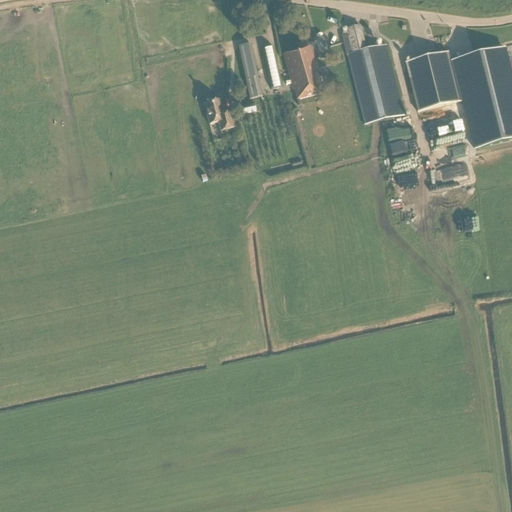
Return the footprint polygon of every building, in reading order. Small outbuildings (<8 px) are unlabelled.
[(347,35),(341,36),(346,54),(347,54),(347,56),(370,151),(411,141),(388,46),(367,51),(365,45),(360,27),(346,30),(347,35)] [(262,98),(251,45),(238,48),(250,101),(262,98)] [(283,56),(290,80),(293,91),(294,91),(297,101),(322,94),(319,84),(320,83),(310,48),(283,56)] [(511,81),(504,50),(451,64),(460,103),(463,103),(475,151),(511,141),(511,81)] [(415,62),(405,65),(417,114),(427,111),(460,103),(451,64),(448,54),(415,62)] [(218,124),(221,133),(234,129),(230,115),(223,117),(219,102),(202,106),(202,107),(204,106),(209,126),(218,124)] [(240,112),(241,114),(240,114),(241,117),(257,113),(255,104),(239,107),(240,112)] [(461,126),(436,133),(444,162),(469,155),(461,126)]
